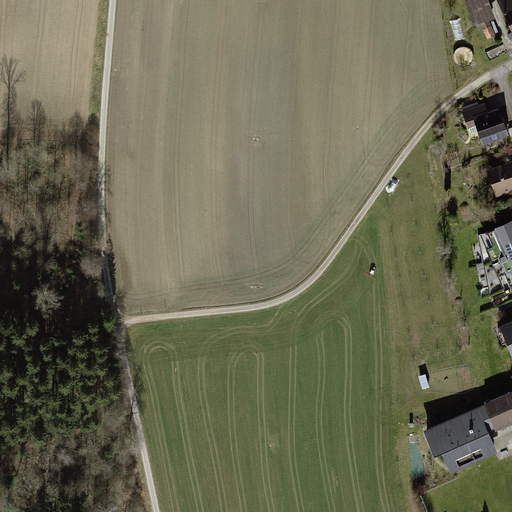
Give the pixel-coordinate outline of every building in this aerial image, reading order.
[(471,24),(492,16),(485,0),(464,0),(463,1),(471,24)] [(511,0),(496,0),(511,34),(511,0)] [(480,142),(506,132),(496,106),(486,109),(483,102),(475,105),(474,99),(459,104),(465,120),(471,118),(480,142)] [(511,188),(511,163),(510,159),(487,167),(496,194),(511,188)] [(511,222),(480,237),(505,294),(511,290),(511,222)] [(511,319),(501,324),(511,352),(511,319)] [(495,428),(511,421),(511,391),(509,393),(509,392),(508,392),(509,393),(486,403),(485,402),(484,402),(486,405),(427,430),(436,451),(444,448),(452,468),(494,450),(483,425),(491,421),(492,424),(493,424),(494,427),(495,427),(495,428)]
